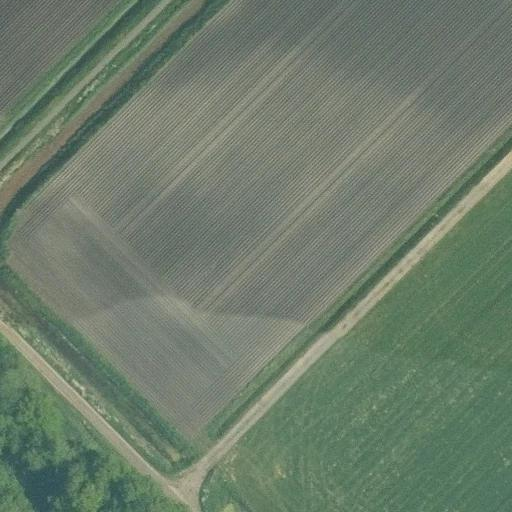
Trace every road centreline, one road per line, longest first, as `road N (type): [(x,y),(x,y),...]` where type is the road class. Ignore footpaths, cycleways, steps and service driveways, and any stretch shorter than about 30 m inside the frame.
road 1 (track): [(174,505),(511,160)]
road 2 (unclassified): [(181,511),(0,325)]
